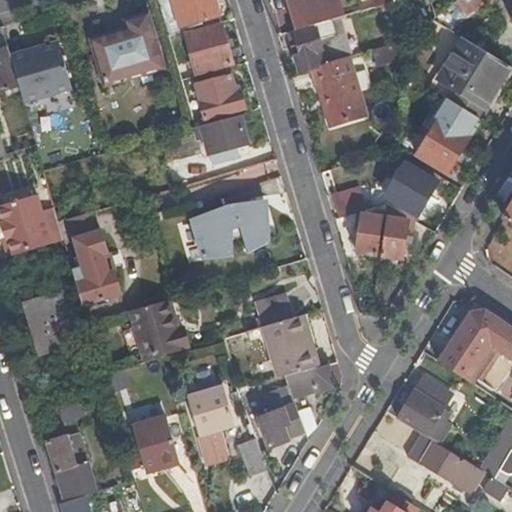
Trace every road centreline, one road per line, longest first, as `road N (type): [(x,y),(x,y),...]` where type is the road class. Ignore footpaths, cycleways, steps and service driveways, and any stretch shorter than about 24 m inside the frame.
road 1 (residential): [(379,374),(348,338),(250,0)]
road 2 (residential): [(296,511),(379,374)]
road 3 (residential): [(0,369),(45,511)]
road 4 (residential): [(379,374),(449,258)]
